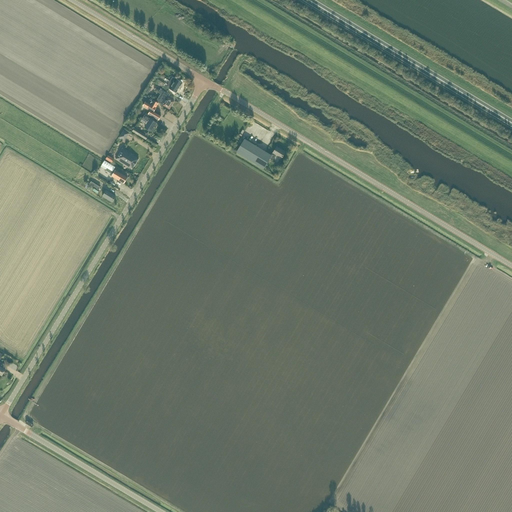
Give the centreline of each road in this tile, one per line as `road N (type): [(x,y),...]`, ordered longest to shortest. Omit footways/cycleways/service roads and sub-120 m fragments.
road 1 (unclassified): [(0,416),(204,80)]
road 2 (unclassified): [(511,266),(204,80)]
road 3 (primary): [(511,123),(308,0)]
road 4 (unclassified): [(162,511),(0,416)]
road 5 (unclassified): [(204,80),(71,0)]
